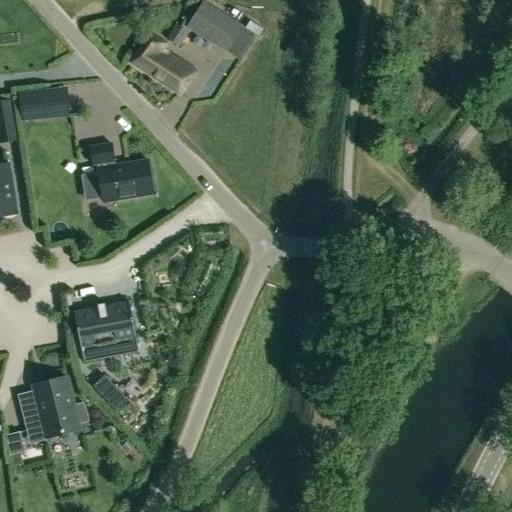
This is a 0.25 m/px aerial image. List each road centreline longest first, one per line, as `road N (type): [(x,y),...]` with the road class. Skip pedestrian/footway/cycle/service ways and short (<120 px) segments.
road 1 (unclassified): [(150,511),(270,243)]
road 2 (unclassified): [(39,0),(220,195)]
road 3 (unclassified): [(270,243),(334,248),(417,236),(458,243),(496,263)]
road 4 (residential): [(220,195),(110,270),(14,283)]
